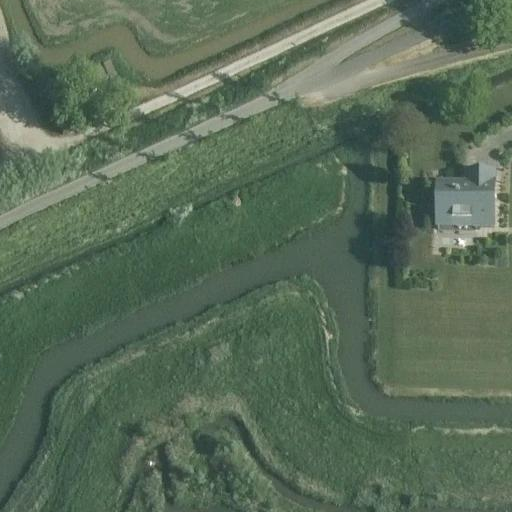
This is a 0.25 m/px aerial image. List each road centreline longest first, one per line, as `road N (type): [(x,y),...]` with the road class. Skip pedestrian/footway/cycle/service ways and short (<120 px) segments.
road 1 (track): [(0,182),(27,160),(378,0)]
road 2 (unclassified): [(0,223),(305,85)]
road 3 (unclassified): [(305,85),(511,0)]
road 4 (unclassified): [(305,85),(313,72),(434,0)]
